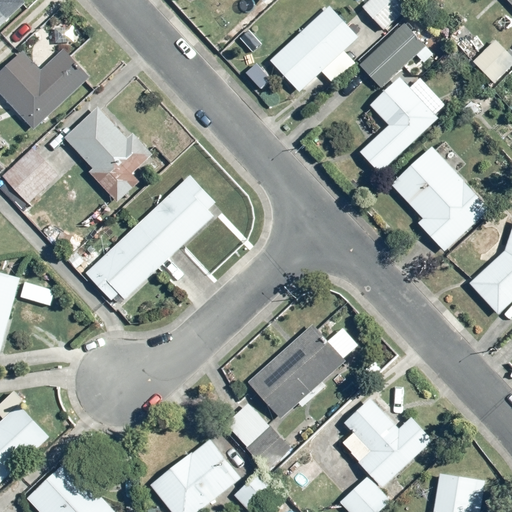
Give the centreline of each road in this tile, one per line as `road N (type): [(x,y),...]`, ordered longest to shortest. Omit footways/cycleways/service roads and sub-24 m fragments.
road 1 (residential): [(118,0),(323,219)]
road 2 (residential): [(323,219),(511,422)]
road 3 (residential): [(117,379),(186,347),(323,219)]
